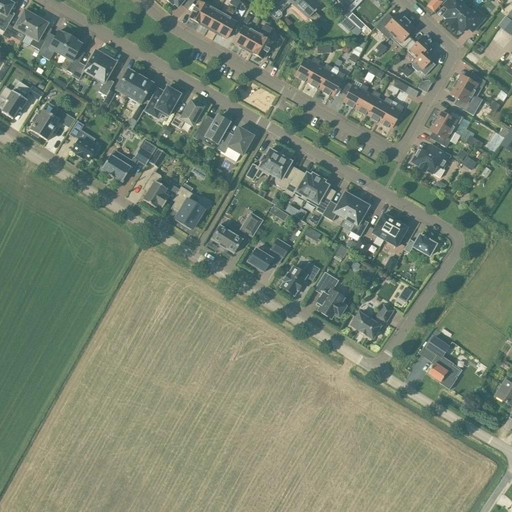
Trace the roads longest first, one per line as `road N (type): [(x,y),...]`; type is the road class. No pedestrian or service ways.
road 1 (residential): [(374,372),(458,250),(454,233),(44,0)]
road 2 (residential): [(401,0),(455,52),(396,155),(170,27),(138,0)]
road 3 (tertiary): [(374,372),(0,137)]
road 4 (tertiary): [(511,454),(374,372)]
